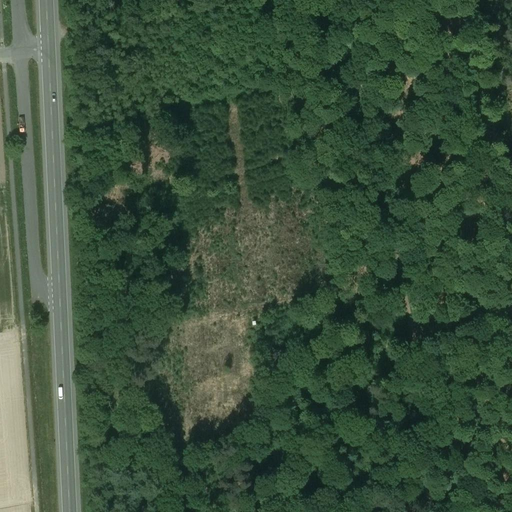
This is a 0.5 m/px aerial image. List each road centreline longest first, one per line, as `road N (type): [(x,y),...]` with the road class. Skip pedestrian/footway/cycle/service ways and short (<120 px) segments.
road 1 (track): [(450,511),(341,0)]
road 2 (primary): [(48,47),(69,511)]
